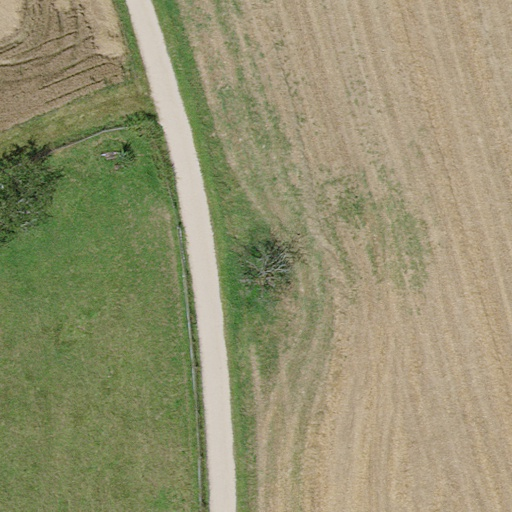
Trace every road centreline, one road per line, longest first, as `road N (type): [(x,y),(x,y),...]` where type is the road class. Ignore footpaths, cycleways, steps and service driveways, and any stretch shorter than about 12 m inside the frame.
road 1 (track): [(229,511),(196,200),(134,0)]
road 2 (track): [(163,91),(0,155)]
